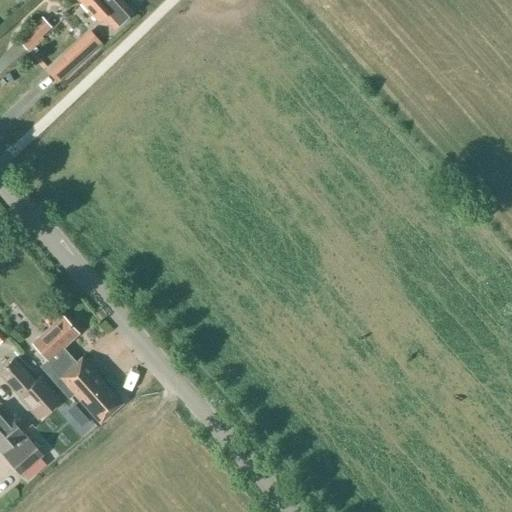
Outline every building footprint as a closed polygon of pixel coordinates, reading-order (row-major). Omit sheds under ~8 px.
[(132,12),(121,0),(78,0),(79,0),(98,21),(104,16),(115,27),(132,12)] [(70,54),(77,63),(94,48),(86,39),(70,54)] [(56,82),(74,66),(66,57),(48,74),(56,82)] [(31,343),(47,360),(40,366),(68,398),(72,394),(99,424),(121,404),(81,358),(75,363),(61,348),(77,334),(61,316),(31,343)] [(131,346),(112,356),(117,365),(136,355),(131,346)] [(41,415),(59,400),(48,387),(38,396),(30,386),(34,382),(13,359),(0,370),(0,375),(19,396),(28,406),(31,404),(41,415)] [(0,415),(0,450),(20,473),(41,454),(8,416),(4,420),(0,415)]
